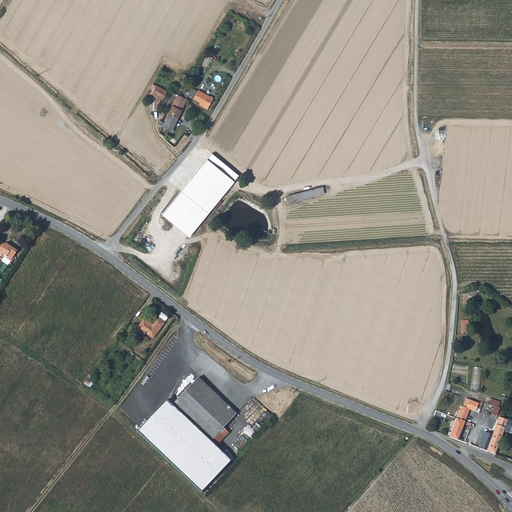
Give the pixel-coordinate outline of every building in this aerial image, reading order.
[(154,88),(152,93),(163,99),(167,91),(153,83),(151,86),(154,88)] [(204,103),(202,106),(208,109),(213,98),(193,88),(189,96),(201,102),(204,103)] [(159,133),(163,135),(168,137),(172,129),(187,99),(178,94),(164,122),(162,126),(160,131),(159,133)] [(183,133),(178,129),(169,140),(175,144),(178,140),(183,133)] [(185,145),(189,138),(183,133),(178,140),(185,145)] [(175,144),(174,146),(181,151),(185,145),(178,140),(175,144)] [(239,173),(211,152),(211,153),(238,175),(239,173)] [(238,175),(211,153),(162,214),(190,235),(238,175)] [(324,186),(287,194),(289,202),(325,194),(324,186)] [(0,239),(0,250),(5,254),(6,255),(6,256),(11,260),(13,256),(18,248),(15,246),(14,247),(12,246),(5,242),(5,243),(0,239)] [(8,263),(9,262),(10,261),(11,260),(6,256),(6,255),(5,254),(2,259),(8,263)] [(159,316),(166,321),(169,316),(162,312),(159,316)] [(157,317),(151,325),(143,319),(138,326),(152,338),(164,323),(157,317)] [(473,367),(471,390),(480,390),(482,368),(473,367)] [(236,414),(197,377),(171,405),(210,441),(236,414)] [(484,401),(478,403),(467,398),(465,407),(471,409),(480,413),(484,401)] [(458,417),(454,426),(463,430),(466,420),(458,417)] [(508,420),(501,417),(498,425),(505,428),(508,420)] [(486,432),(483,439),(491,443),(493,439),(501,442),(504,431),(505,428),(498,425),(494,435),(486,432)] [(463,430),(454,426),(450,437),(458,440),(463,430)] [(479,448),(488,451),(491,443),(483,439),(479,448)] [(488,451),(496,455),(501,442),(493,439),(491,443),(488,451)]
